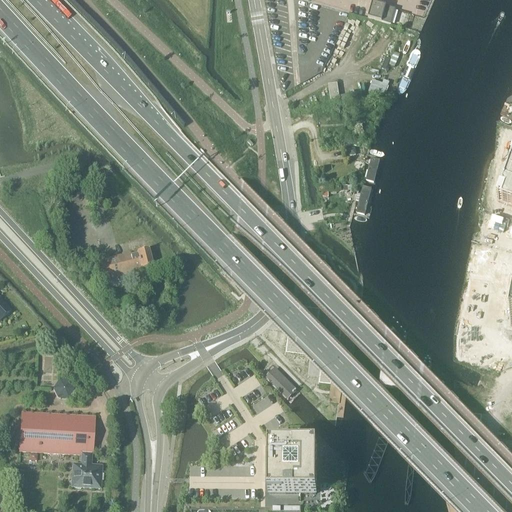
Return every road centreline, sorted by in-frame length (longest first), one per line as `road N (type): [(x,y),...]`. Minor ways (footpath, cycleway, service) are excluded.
road 1 (trunk): [(0,5),(486,511)]
road 2 (trunk): [(511,485),(36,0)]
road 3 (tertiary): [(248,328),(270,310),(291,256),(254,0)]
road 4 (unclassified): [(150,368),(0,210)]
road 5 (unclassified): [(0,232),(137,381)]
